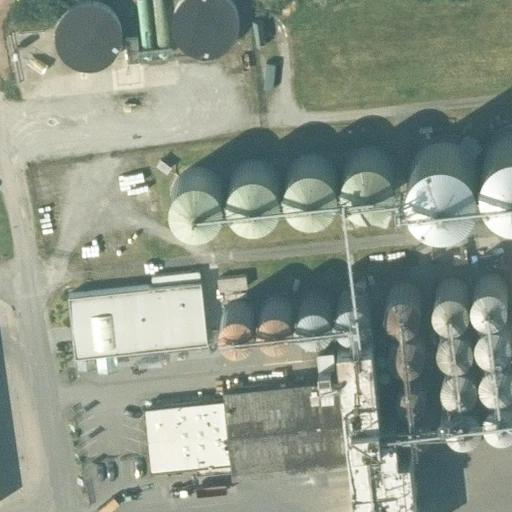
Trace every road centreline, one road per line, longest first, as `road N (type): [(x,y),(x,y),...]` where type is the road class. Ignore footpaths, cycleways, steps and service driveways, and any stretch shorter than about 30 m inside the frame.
road 1 (residential): [(26,278),(511,228)]
road 2 (residential): [(26,278),(63,463),(65,511)]
road 3 (residential): [(0,141),(26,278)]
